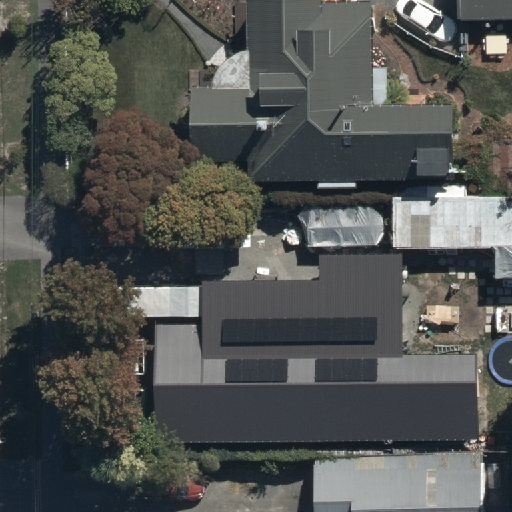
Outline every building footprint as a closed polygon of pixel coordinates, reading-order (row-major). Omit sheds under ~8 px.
[(373,87),(372,0),(253,0),(254,73),(191,73),(191,155),(251,154),(251,175),(454,174),(453,87),(373,87)] [(511,0),(456,0),(457,13),(511,13),(511,0)] [(397,193),(397,242),(511,241),(511,188),(464,188),(464,193),(397,193)] [(150,317),(151,443),(477,440),(476,354),(403,354),(402,255),(320,256),(320,281),(200,282),(200,317),(150,317)] [(482,511),(483,451),(316,451),(316,511),(482,511)]
